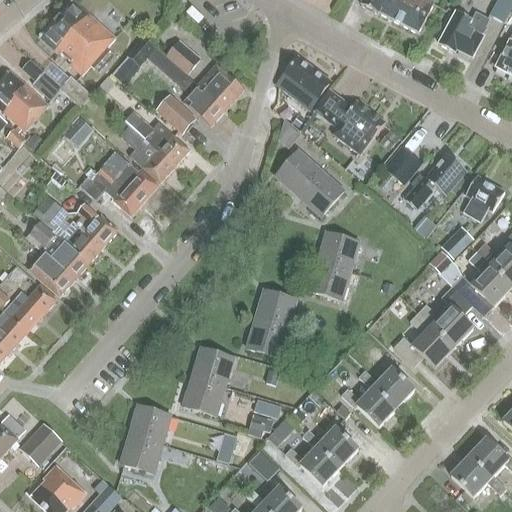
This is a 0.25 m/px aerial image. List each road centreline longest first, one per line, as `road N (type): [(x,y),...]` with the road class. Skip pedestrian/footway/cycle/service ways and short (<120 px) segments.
road 1 (residential): [(62,398),(204,241),(293,20)]
road 2 (tertiary): [(511,140),(293,20)]
road 3 (residential): [(372,511),(511,365)]
